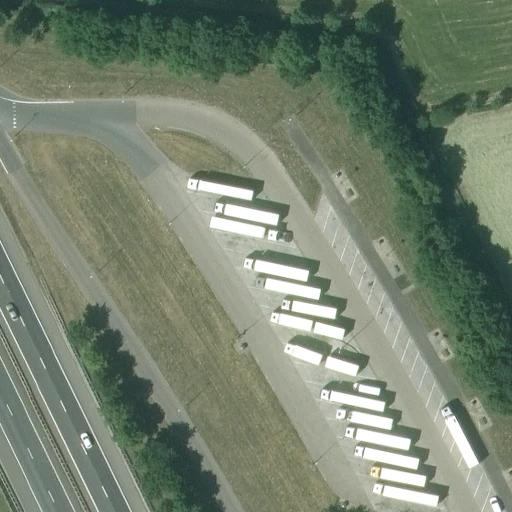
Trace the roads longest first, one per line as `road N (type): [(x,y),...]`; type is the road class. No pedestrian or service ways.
road 1 (motorway): [(121,511),(0,252)]
road 2 (motorway): [(0,386),(60,511)]
